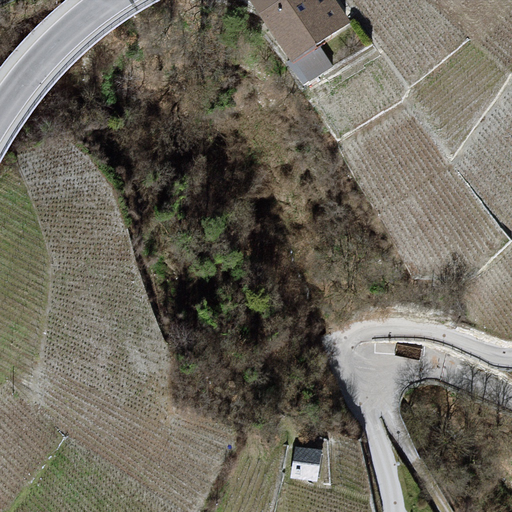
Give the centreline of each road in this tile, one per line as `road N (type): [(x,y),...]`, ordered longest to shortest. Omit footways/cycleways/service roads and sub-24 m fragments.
road 1 (unclassified): [(369,377),(344,355),(348,339),(387,329),(430,335),(479,358),(511,355)]
road 2 (secondary): [(109,0),(33,67),(0,114)]
road 3 (unclassified): [(511,404),(436,364),(399,363),(369,377)]
road 4 (unclassified): [(369,377),(364,402),(381,511)]
road 5 (track): [(364,402),(435,511)]
